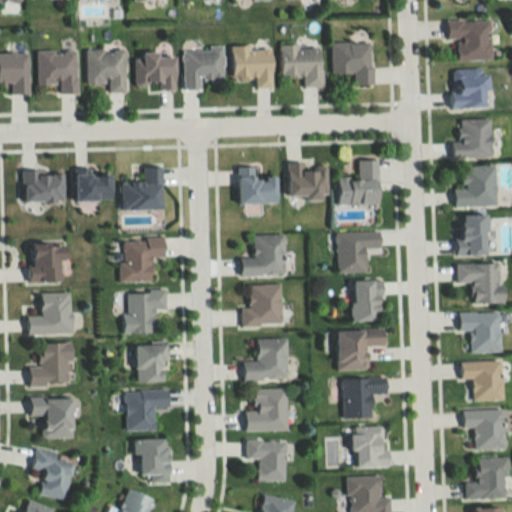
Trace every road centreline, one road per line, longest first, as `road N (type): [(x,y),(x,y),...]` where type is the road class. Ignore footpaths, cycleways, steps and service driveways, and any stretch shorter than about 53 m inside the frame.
road 1 (residential): [(418,511),(407,0)]
road 2 (residential): [(0,127),(415,116)]
road 3 (residential): [(203,511),(214,473),(203,122)]
